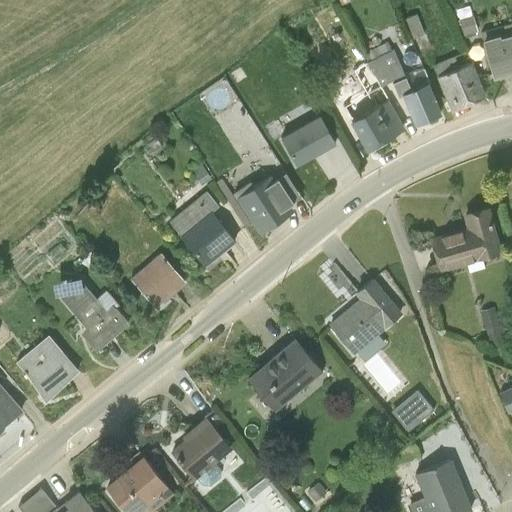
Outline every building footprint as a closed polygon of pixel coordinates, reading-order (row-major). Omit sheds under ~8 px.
[(498,35),(481,39),(492,77),(511,71),(511,34),(499,38),(498,35)] [(410,90),(392,49),(365,59),(380,85),(390,80),(398,100),(402,98),(416,123),(440,114),(426,83),(410,90)] [(362,52),(361,52),(354,56),(358,64),(353,67),(374,106),(350,120),(369,151),(405,128),(380,85),(365,59),(362,52)] [(470,61),(434,78),(449,110),(485,94),(470,61)] [(315,118),(278,140),(295,169),(332,147),(315,118)] [(284,174),(274,180),(289,205),(300,198),(284,174)] [(232,191),(258,235),(293,211),(289,205),(274,180),(270,175),(253,186),(248,181),(232,191)] [(204,190),(168,221),(208,269),(220,257),(219,255),(236,241),(211,212),(218,206),(204,190)] [(464,226),(430,237),(440,271),(500,253),(488,206),(461,215),(464,226)] [(159,254),(129,280),(154,309),(184,283),(159,254)] [(79,332),(95,351),(129,323),(105,295),(98,301),(80,279),(59,297),(85,327),(79,332)] [(356,301),(327,325),(351,355),(401,314),(373,279),(352,296),(356,301)] [(482,307),(492,342),(511,336),(511,329),(503,300),(482,307)] [(48,333),(14,361),(46,399),(80,371),(48,333)] [(294,338),(246,379),(274,411),(323,371),(294,338)] [(0,428),(21,411),(0,384),(0,428)] [(410,428),(438,407),(420,385),(393,406),(410,428)] [(511,385),(498,390),(506,412),(511,408),(511,385)] [(183,438),(169,450),(193,479),(232,447),(205,415),(180,435),(183,438)] [(141,455),(105,485),(126,511),(149,511),(173,492),(141,455)] [(464,511),(469,510),(448,457),(415,470),(425,497),(406,504),(409,511),(464,511)] [(215,461),(197,476),(202,482),(209,483),(220,474),(220,467),(215,461)] [(316,480),(305,489),(314,500),(325,491),(316,480)] [(28,511),(56,511),(61,508),(46,486),(22,503),(28,511)] [(67,506),(60,511),(96,511),(79,491),(65,502),(67,506)]
